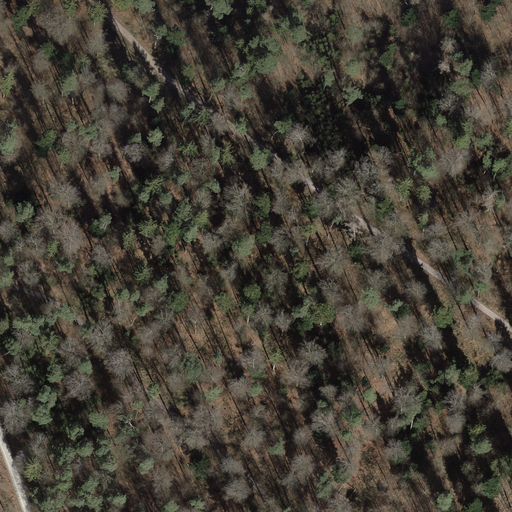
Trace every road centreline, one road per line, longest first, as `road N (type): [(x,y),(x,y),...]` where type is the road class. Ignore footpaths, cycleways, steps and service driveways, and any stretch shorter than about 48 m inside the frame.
road 1 (track): [(511,329),(92,0)]
road 2 (track): [(285,511),(218,445),(132,381),(71,308),(0,285)]
